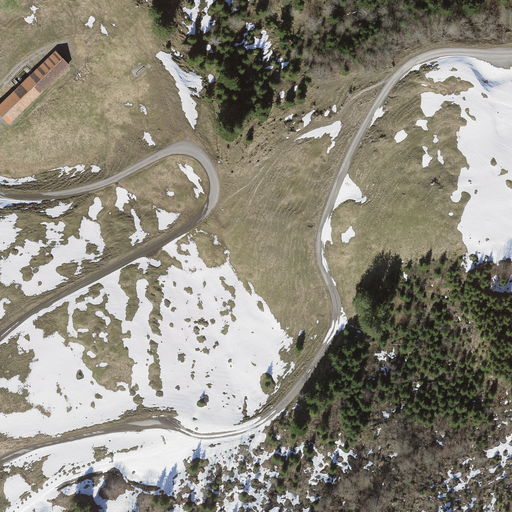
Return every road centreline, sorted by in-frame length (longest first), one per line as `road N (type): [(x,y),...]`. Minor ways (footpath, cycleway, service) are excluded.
road 1 (track): [(381,97),(326,213),(320,247),(337,315),(317,361),(253,426),(180,440)]
road 2 (track): [(195,222),(0,338)]
road 3 (track): [(0,196),(80,191),(186,149)]
road 4 (track): [(0,462),(147,424),(164,425),(180,440)]
road 5 (track): [(180,440),(172,456),(72,478),(20,511)]
road 6 (track): [(511,55),(431,55),(390,83)]
